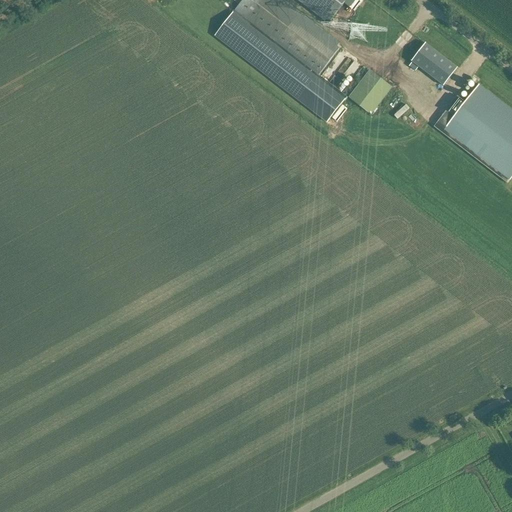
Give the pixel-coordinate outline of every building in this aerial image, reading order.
[(234,0),(240,5),(236,11),(318,76),(340,47),(338,46),(339,45),(281,0),(298,0),(329,24),(345,3),(354,11),(363,0),(234,0)] [(236,11),(215,37),(328,124),(348,99),(318,76),(236,11)] [(426,43),(412,61),(444,86),(458,68),(426,43)] [(349,96),(372,114),(394,86),(371,69),(349,96)] [(511,174),(511,109),(479,85),(466,102),(458,96),(434,127),(506,182),(511,174)]
